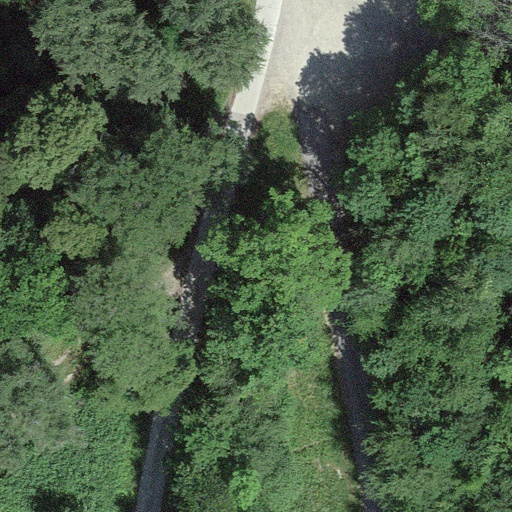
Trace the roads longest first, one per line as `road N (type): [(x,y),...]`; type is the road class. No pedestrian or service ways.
road 1 (track): [(147,511),(278,0)]
road 2 (track): [(295,0),(385,511)]
